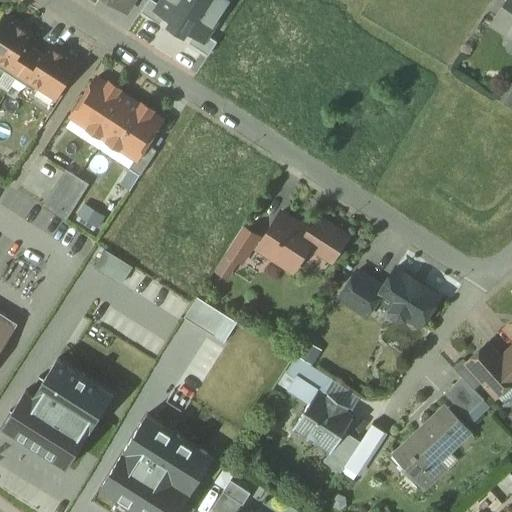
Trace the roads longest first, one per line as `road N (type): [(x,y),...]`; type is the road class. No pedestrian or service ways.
road 1 (residential): [(50,0),(480,284)]
road 2 (residential): [(480,284),(399,401)]
